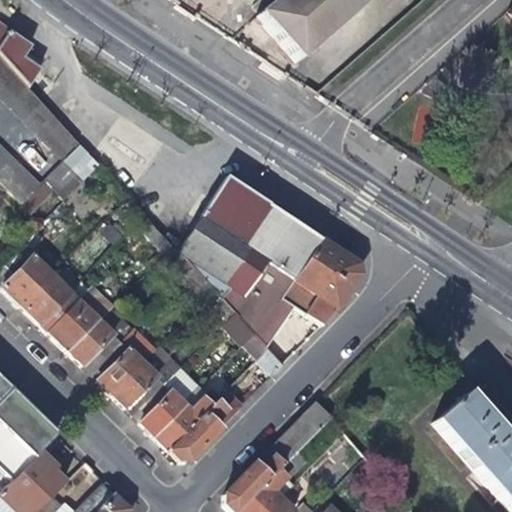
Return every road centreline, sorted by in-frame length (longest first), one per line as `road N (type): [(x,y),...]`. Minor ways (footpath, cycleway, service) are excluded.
road 1 (tertiary): [(430,247),(53,0)]
road 2 (residential): [(169,511),(430,247)]
road 3 (residential): [(0,347),(169,511)]
